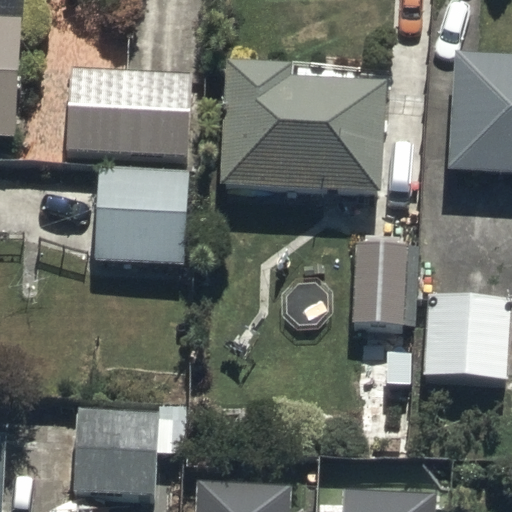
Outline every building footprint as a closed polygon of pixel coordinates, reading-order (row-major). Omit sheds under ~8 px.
[(0,145),(17,146),(23,30),(0,28),(0,145)] [(511,179),(511,60),(452,57),(445,175),(511,179)] [(381,200),(386,90),(290,85),(291,72),(227,69),(222,193),(381,200)] [(192,82),(72,74),(67,157),(187,165),(192,82)] [(189,178),(100,175),(95,267),(185,273),(189,178)] [(405,255),(354,254),(352,334),(404,336),(405,255)] [(508,308),(426,306),(423,389),(506,391),(508,308)] [(160,423),(77,422),(75,506),(159,508),(160,423)] [(291,511),(292,496),(198,491),(196,511),(291,511)] [(344,499),(343,511),(435,511),(436,504),(344,499)]
